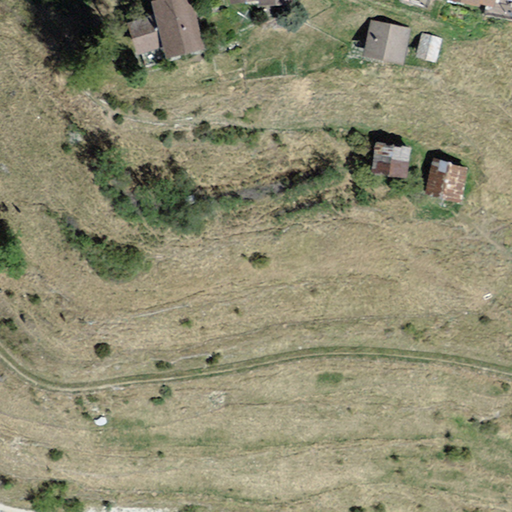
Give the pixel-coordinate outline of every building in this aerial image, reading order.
[(188,0),(157,0),(151,2),(155,19),(127,25),(137,64),(201,48),(188,0)] [(410,30),(369,20),(360,56),(401,66),(410,30)] [(443,39),(421,33),(413,59),(435,65),(443,39)] [(412,148),(375,142),(369,175),(407,181),(412,148)] [(469,168),(432,160),(424,195),(460,204),(469,168)]
